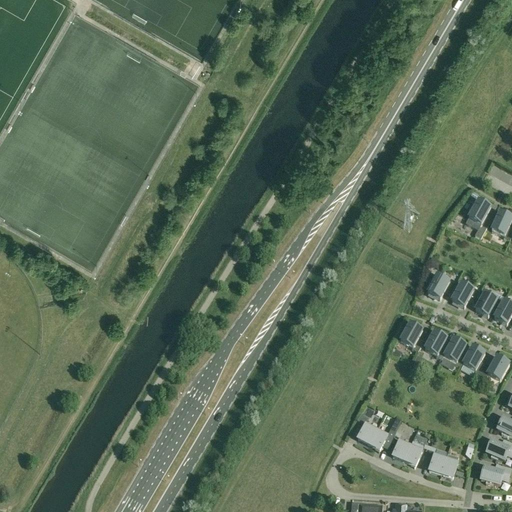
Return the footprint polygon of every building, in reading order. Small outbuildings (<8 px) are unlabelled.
[(470,199),(476,202),(479,196),(473,193),(470,199)] [(469,221),(466,226),(478,233),(475,238),(481,241),(486,232),(492,221),(487,218),(491,211),(478,204),(469,221)] [(511,223),(511,221),(500,216),(492,233),(504,239),(503,240),(510,243),(511,237),(511,230),(509,229),(511,223)] [(432,260),(428,266),(437,270),(440,263),(432,260)] [(437,278),(428,295),(429,296),(428,298),(434,301),(435,299),(440,302),(444,295),(450,297),(456,286),(450,283),(449,285),(437,278)] [(452,304),(453,305),(453,306),(458,309),(459,308),(464,311),(469,303),(474,306),(480,295),(474,292),(473,293),(461,287),(452,304)] [(492,312),(497,315),(504,304),(502,303),(504,299),(488,291),(476,313),(488,320),(492,312)] [(511,308),(504,304),(497,315),(494,321),(507,328),(511,318),(511,308)] [(410,327),(401,344),(413,351),(412,352),(418,355),(424,344),(419,341),(423,334),(417,331),(418,329),(412,326),(412,328),(410,327)] [(442,363),(445,359),(448,352),(443,349),(447,342),(435,335),(425,352),(437,359),(436,360),(442,363)] [(454,342),(448,352),(445,359),(456,366),(456,367),(461,370),(463,367),(467,359),(462,357),(466,349),(454,342)] [(480,378),(486,367),(481,364),(485,357),(473,350),(467,359),(463,367),(475,373),(474,375),(480,378)] [(486,367),(480,378),(486,381),(488,378),(500,384),(509,367),(508,366),(509,365),(503,362),(502,363),(497,360),(491,370),(486,367)] [(511,425),(511,424),(503,421),(497,432),(502,435),(501,437),(508,440),(509,438),(511,439),(511,425)] [(358,442),(369,447),(377,432),(366,427),(358,442)] [(380,453),(388,438),(377,432),(369,447),(380,453)] [(393,459),(404,464),(411,448),(399,444),(393,459)] [(422,453),(423,448),(413,444),(411,448),(404,464),(416,469),(422,453)] [(505,449),(500,447),(492,444),(486,455),(492,458),(491,460),(497,463),(498,460),(505,463),(507,458),(511,459),(511,445),(507,444),(505,449)] [(468,446),(466,453),(473,455),(475,448),(468,446)] [(458,465),(457,465),(459,460),(448,457),(446,461),(441,477),(453,481),(458,465)] [(429,474),(441,477),(446,461),(434,458),(429,474)] [(492,488),(493,486),(500,488),(502,482),(508,484),(511,471),(500,468),(498,474),(484,470),(481,482),(486,484),(486,486),(492,488)]
